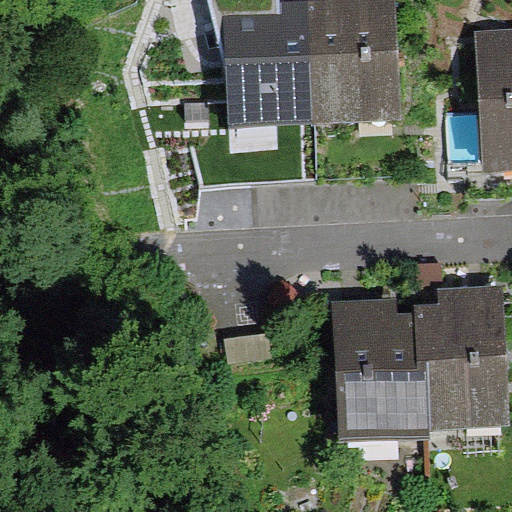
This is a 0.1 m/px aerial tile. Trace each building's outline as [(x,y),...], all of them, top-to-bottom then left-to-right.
[(229,0),(235,122),(314,118),(308,0),(229,0)] [(308,0),(314,118),(392,114),(387,0),(308,0)] [(511,165),(511,32),(477,34),(483,167),(511,165)] [(423,429),(502,425),(495,297),(416,301),(423,429)] [(344,433),(423,429),(416,301),(338,305),(344,433)]
